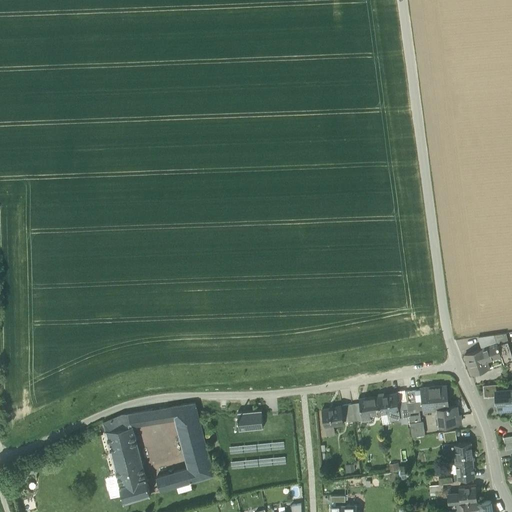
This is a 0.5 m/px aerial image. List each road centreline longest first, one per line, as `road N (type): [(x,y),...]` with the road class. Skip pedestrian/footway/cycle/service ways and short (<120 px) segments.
road 1 (unclassified): [(0,463),(121,407),(456,367)]
road 2 (unclassified): [(456,367),(402,0)]
road 3 (unclassified): [(511,510),(456,367)]
